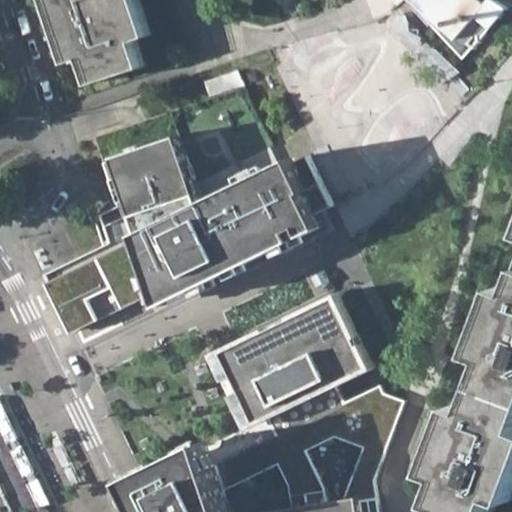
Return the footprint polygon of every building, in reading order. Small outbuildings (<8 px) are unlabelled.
[(82,55),(90,81),(142,64),(134,38),(147,34),(135,0),(48,0),(68,60),(82,55)] [(416,2),(464,58),(484,35),(509,5),(500,0),(418,0),(417,2),(416,2)] [(153,231),(49,282),(73,332),(160,290),(166,302),(326,225),(320,212),(335,205),(311,154),(205,205),(186,150),(182,137),(181,133),(117,155),(118,158),(136,214),(144,211),(153,231)] [(436,498),(473,511),(492,511),(500,491),(511,496),(511,284),(504,281),(478,349),(491,354),(472,404),(459,399),(434,467),(447,472),(436,498)] [(235,511),(228,488),(220,463),(215,449),(211,438),(133,476),(138,484),(151,511),(382,511),(377,479),(407,399),(386,391),(383,384),(363,393),(348,401),(339,382),(356,373),(373,365),(340,294),(227,349),(245,388),(236,393),(241,404),(251,399),(261,419),(270,415),(279,434),(224,461),(232,486),(281,462),(292,483),(296,509),(278,511),(235,511)] [(14,405),(55,491),(62,487),(21,401),(14,405)]
